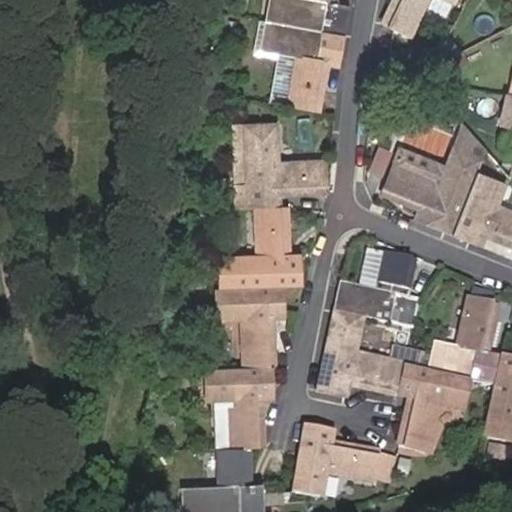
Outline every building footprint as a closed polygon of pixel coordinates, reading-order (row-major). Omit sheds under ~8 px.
[(317,110),(324,69),(317,68),(319,60),(340,64),(350,6),(329,2),(329,0),(267,0),(259,50),(277,53),(268,101),(287,104),(317,110)] [(392,0),(382,23),(409,36),(426,0),(448,0),(452,2),(453,0),(392,0)] [(511,71),(501,123),(511,125),(511,71)] [(328,191),(326,160),(284,162),(284,168),(276,168),(274,123),(245,125),(248,207),(255,207),(257,248),(261,248),(261,258),(220,259),(222,289),(216,289),(217,319),(246,318),(247,325),(241,326),(243,368),(205,370),(206,399),(235,398),(235,405),(229,405),(232,448),(216,449),(218,479),(224,478),(224,486),(188,488),(186,511),(264,511),(262,484),(243,485),(242,477),(249,477),(247,447),(262,446),(260,405),(254,405),(254,398),(274,397),(271,324),(264,324),(264,317),(285,316),(284,286),(303,285),(301,256),(280,257),(279,248),(287,247),(285,206),(278,206),(277,186),(285,186),(285,193),(328,191)] [(423,224),(479,246),(487,228),(494,231),(492,236),(511,243),(511,211),(503,209),(501,212),(494,210),(504,183),(477,172),(485,150),(462,124),(438,188),(431,185),(432,181),(413,174),(417,162),(397,154),(382,193),(421,209),(424,202),(431,205),(423,224)] [(373,172),(388,175),(394,144),(379,141),(373,172)] [(344,397),(349,375),(356,376),(354,384),(415,397),(413,404),(406,403),(397,445),(427,452),(437,409),(431,408),(432,402),(462,408),(469,380),(493,385),(481,437),(510,443),(511,432),(511,358),(479,351),(481,343),(489,345),(498,304),(469,298),(466,311),(453,308),(447,336),(463,340),(462,346),(433,339),(426,369),(362,354),(361,359),(354,358),(363,317),(411,328),(418,300),(399,295),(401,287),(407,288),(414,258),(366,247),(357,285),(340,281),(315,390),(344,397)] [(395,344),(394,357),(416,359),(417,346),(395,344)] [(304,424),(298,454),(291,491),(321,496),(326,467),(333,469),(332,473),(374,481),(379,452),(338,444),(337,451),(329,449),(332,429),(304,424)]
